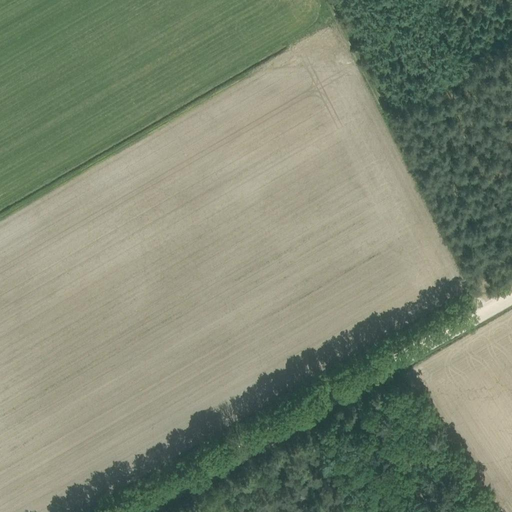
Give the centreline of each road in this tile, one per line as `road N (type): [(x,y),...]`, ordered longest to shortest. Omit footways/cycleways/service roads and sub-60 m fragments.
road 1 (track): [(138,511),(511,296)]
road 2 (track): [(326,0),(379,105),(511,32)]
road 3 (track): [(379,105),(482,313)]
road 4 (track): [(345,380),(433,511)]
